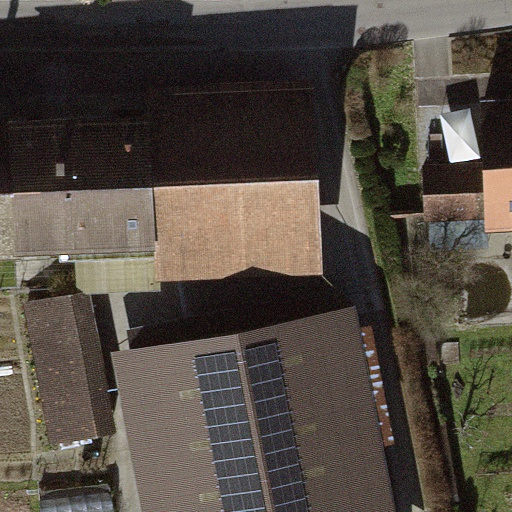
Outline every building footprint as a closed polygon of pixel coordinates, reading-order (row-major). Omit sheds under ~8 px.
[(157,122),(163,264),(163,289),(320,284),(313,85),(156,90),(157,122)] [(489,216),(511,214),(511,102),(484,103),(487,170),(427,173),(429,211),(489,209),(489,216)] [(0,127),(0,269),(163,264),(157,122),(0,127)] [(396,511),(353,295),(127,340),(161,511),(396,511)] [(98,296),(29,305),(49,450),(118,440),(98,296)]
